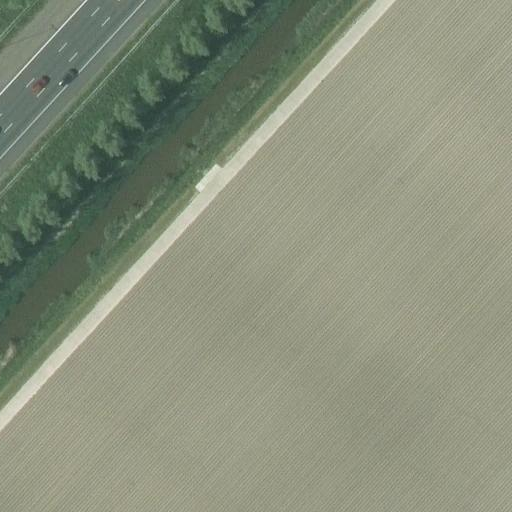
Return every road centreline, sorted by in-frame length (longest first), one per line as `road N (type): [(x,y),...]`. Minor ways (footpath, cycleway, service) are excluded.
road 1 (track): [(387,0),(0,427)]
road 2 (motorway): [(0,128),(118,0)]
